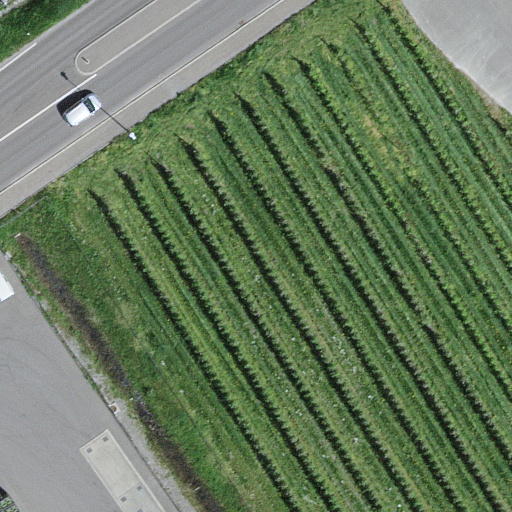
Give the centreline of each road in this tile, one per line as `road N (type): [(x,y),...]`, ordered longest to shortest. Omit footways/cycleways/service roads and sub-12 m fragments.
road 1 (primary): [(0,163),(233,0)]
road 2 (primary): [(130,0),(0,95)]
